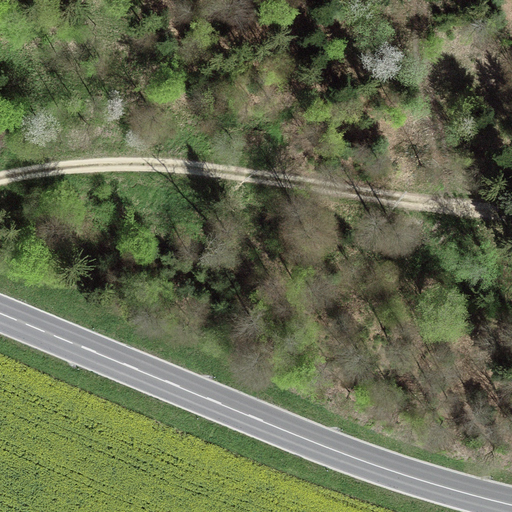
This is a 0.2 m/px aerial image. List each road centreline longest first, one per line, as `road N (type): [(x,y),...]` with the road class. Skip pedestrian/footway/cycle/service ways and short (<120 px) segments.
road 1 (secondary): [(0,313),(392,472),(511,504)]
road 2 (track): [(0,179),(82,166),(205,168),(511,215)]
road 3 (track): [(445,205),(423,0)]
